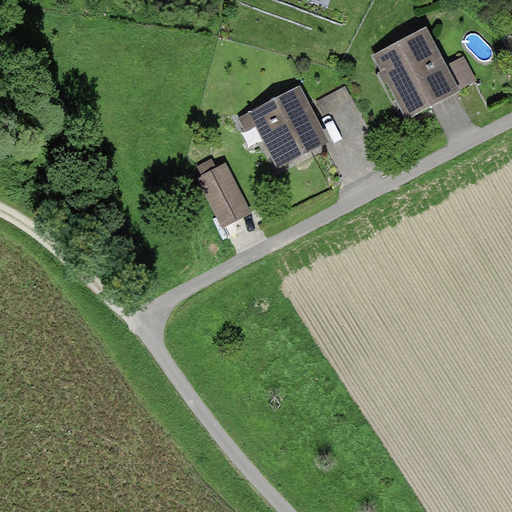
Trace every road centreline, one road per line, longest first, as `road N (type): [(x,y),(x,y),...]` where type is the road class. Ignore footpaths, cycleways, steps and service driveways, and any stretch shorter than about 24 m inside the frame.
road 1 (track): [(0,200),(49,224),(139,316),(215,429),(288,511)]
road 2 (residential): [(511,119),(139,316)]
